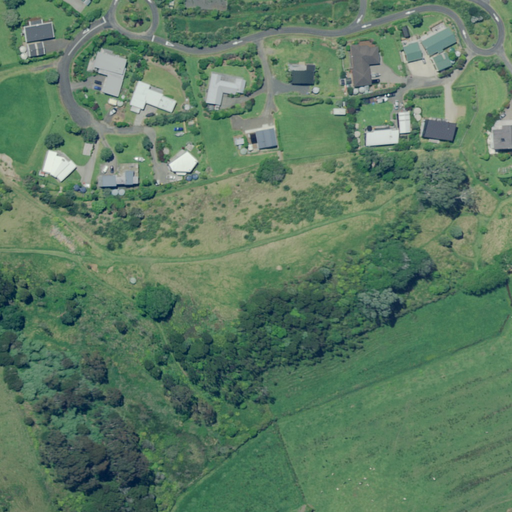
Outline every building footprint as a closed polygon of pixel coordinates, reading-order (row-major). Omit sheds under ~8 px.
[(40,24),(39,18),(27,20),(28,26),(22,27),(24,41),(51,37),(49,23),(40,24)] [(454,41),(446,27),(419,41),(427,55),(454,41)] [(42,54),(40,42),(25,44),(27,56),(42,54)] [(420,57),(415,42),(401,46),(405,61),(420,57)] [(367,47),(367,45),(358,47),(358,44),(348,45),(349,48),(351,68),(349,68),(352,86),(369,84),(367,64),(377,63),(375,46),(367,47)] [(100,92),(116,97),(121,80),(120,79),(125,64),(122,63),(123,60),(124,56),(101,49),(100,53),(96,51),(91,66),(98,68),(96,72),(105,75),(100,92)] [(449,65),(443,52),(430,58),(435,71),(449,65)] [(295,66),(295,71),(289,70),(289,83),(310,83),(310,71),(302,71),(303,66),(295,66)] [(235,76),(211,71),(204,102),(218,105),(221,92),(233,94),(234,91),(241,93),(244,78),(235,76)] [(138,108),(140,109),(142,102),(169,112),(173,100),(159,95),(160,94),(145,89),(147,85),(136,81),(133,88),(127,104),(130,105),(128,110),(136,113),(138,108)] [(408,132),(406,111),(396,112),(398,133),(408,132)] [(275,145),(272,128),(254,131),(257,148),(275,145)] [(511,143),(511,128),(494,128),(494,131),(486,131),(486,152),(508,152),(507,143),(511,143)] [(394,129),(369,131),(369,132),(362,132),(363,145),(395,143),(394,129)] [(194,145),(188,142),(185,147),(190,151),(194,145)] [(59,181),(69,170),(74,165),(68,160),(66,162),(60,157),(53,155),(54,152),(46,150),(41,170),(39,169),(37,175),(42,176),(43,171),(48,173),(47,174),(53,178),(54,176),(59,181)] [(175,171),(175,175),(181,175),(183,171),(187,172),(193,161),(189,156),(183,151),(165,164),(168,171),(175,171)] [(99,175),(99,186),(112,186),(112,184),(121,184),(121,185),(129,185),(129,183),(134,183),(134,177),(129,177),(129,165),(121,165),(121,175),(121,176),(114,176),(114,175),(112,175),(105,175),(99,175)]
